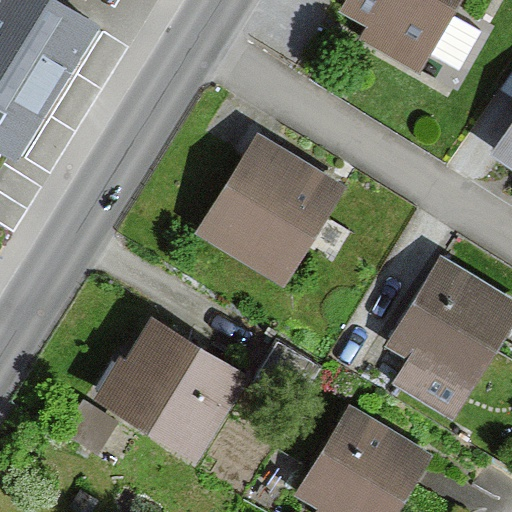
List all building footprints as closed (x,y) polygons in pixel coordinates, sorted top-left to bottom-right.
[(0,0),(0,150),(9,156),(88,23),(47,0),(0,0)] [(350,0),(334,33),(423,77),(460,0),(350,0)] [(511,125),(488,164),(511,178),(511,125)] [(201,237),(293,286),(345,186),(253,138),(201,237)] [(511,324),(511,307),(438,262),(383,352),(406,367),(394,385),(453,421),(511,324)] [(88,400),(191,463),(242,380),(147,322),(122,363),(114,358),(88,400)] [(121,431),(83,409),(67,438),(105,460),(121,431)] [(396,511),(428,458),(348,411),(290,511),(292,511),(396,511)]
